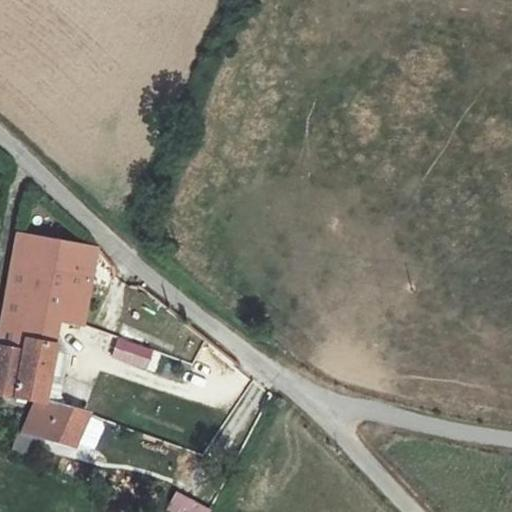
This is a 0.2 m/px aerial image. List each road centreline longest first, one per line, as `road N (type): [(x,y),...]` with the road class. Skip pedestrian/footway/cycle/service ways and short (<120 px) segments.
road 1 (unclassified): [(0,136),(131,264),(322,405)]
road 2 (unclassified): [(511,440),(322,405)]
road 3 (unclassified): [(322,405),(414,511)]
